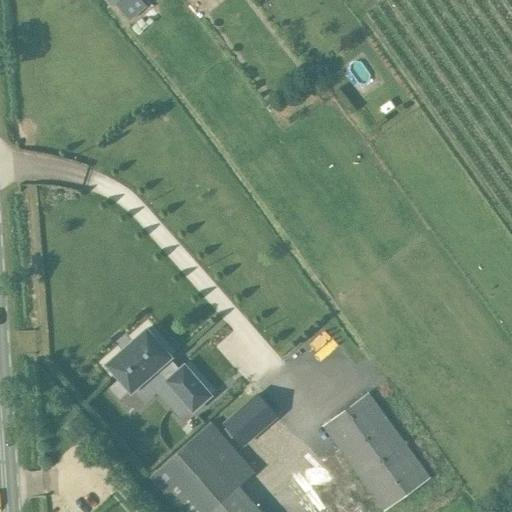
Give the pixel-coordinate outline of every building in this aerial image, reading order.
[(141,0),(118,0),(116,2),(131,19),(147,6),(141,0)] [(145,320),(104,358),(117,373),(108,382),(117,392),(126,383),(129,386),(154,367),(192,409),(211,392),(184,360),(177,365),(168,354),(171,350),(145,320)] [(258,390),(224,420),(246,444),(278,413),(258,390)] [(431,477),(370,391),(322,426),(384,511),(431,477)] [(150,476),(151,477),(180,511),(264,511),(241,485),(256,472),(248,462),(212,422),(183,447),(150,476)]
